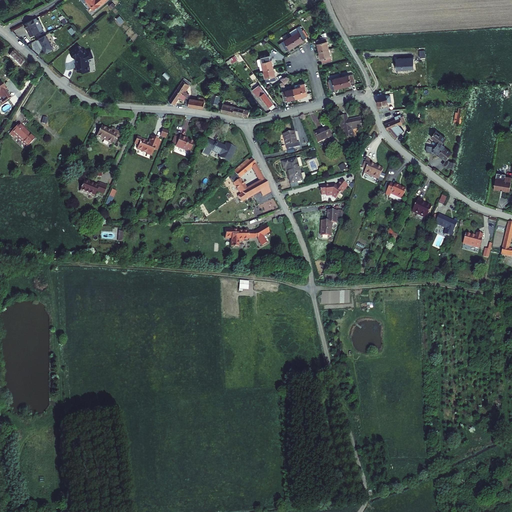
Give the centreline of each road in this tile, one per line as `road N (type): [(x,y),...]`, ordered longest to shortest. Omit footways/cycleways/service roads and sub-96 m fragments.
road 1 (unclassified): [(246,122),(307,261),(366,494),(360,511)]
road 2 (residential): [(0,29),(91,102),(246,122)]
road 3 (residential): [(321,105),(365,100),(391,142),(465,200),(511,217)]
road 4 (track): [(312,288),(429,283),(511,294)]
